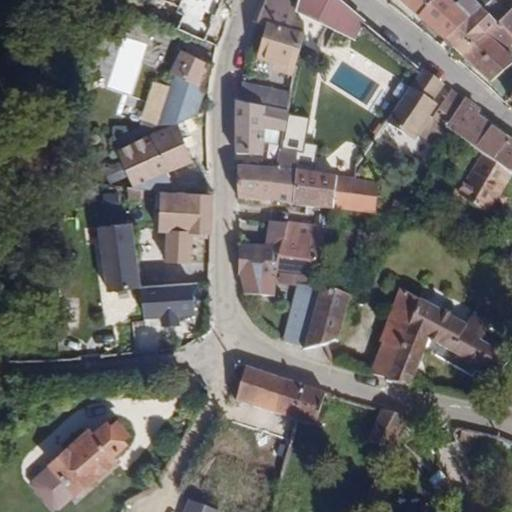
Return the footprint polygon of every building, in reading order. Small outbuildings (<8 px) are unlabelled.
[(292,33),(297,13),(298,8),(271,0),(267,0),(258,25),(268,28),(292,33)] [(352,39),(359,21),(335,0),(299,0),(298,8),(297,13),(352,39)] [(433,0),(419,18),(444,41),(479,8),(473,0),(472,0),(466,0),(457,11),(444,0),(433,0)] [(481,10),(493,0),(473,0),(479,8),(481,10)] [(444,41),(462,58),(497,27),(481,10),(479,8),(444,41)] [(511,51),(508,47),(511,42),(511,10),(497,27),(462,58),(490,84),(511,65),(511,51)] [(304,37),(292,33),(268,28),(258,58),(274,63),(286,68),(283,76),(291,79),(297,60),(304,37)] [(133,94),(149,40),(124,32),(108,87),(133,94)] [(212,55),(183,42),(173,67),(202,79),(212,55)] [(271,72),(283,76),(286,68),(274,63),(271,72)] [(151,127),(174,119),(194,112),(207,80),(202,79),(173,67),(151,127)] [(441,86),(420,70),(385,122),(411,139),(415,131),(422,136),(437,146),(446,130),(462,103),(463,102),(449,91),(439,109),(430,103),(441,86)] [(243,86),(240,104),(289,112),(291,95),(243,86)] [(511,144),(486,126),(476,119),(480,112),(463,102),(462,103),(446,130),(482,154),(511,174),(511,144)] [(237,104),(236,155),(262,156),(264,130),(285,133),(289,112),(240,104),(237,104)] [(489,121),(480,112),(476,119),(486,126),(489,121)] [(151,127),(164,166),(189,157),(174,119),(151,127)] [(280,151),(297,152),(299,135),(285,133),(280,151)] [(276,170),(296,172),(297,152),(280,151),(276,170)] [(459,194),(488,214),(511,175),(511,174),(482,154),(459,194)] [(261,199),(294,207),(296,172),(276,170),(237,168),(237,199),(261,199)] [(294,207),(332,212),(332,208),(373,214),(377,185),(355,181),(296,172),(294,207)] [(196,214),(216,211),(215,173),(195,175),(196,209),(196,214)] [(171,209),(196,209),(195,175),(168,180),(171,209)] [(172,216),(175,249),(193,248),(193,215),(172,216)] [(131,288),(142,287),(133,218),(93,224),(106,325),(135,321),(131,288)] [(273,241),(282,243),(285,228),(273,226),(273,241)] [(276,271),(312,276),(327,231),(311,230),(305,247),(282,243),(277,268),(276,271)] [(240,278),(266,279),(271,279),(272,268),(277,268),(282,243),(273,241),(273,248),(241,246),(238,277),(240,278)] [(266,279),(240,278),(244,298),(266,298),(266,279)] [(304,351),(323,345),(338,341),(349,296),(320,286),(319,289),(315,309),(304,348),(304,351)] [(388,380),(411,387),(421,358),(428,341),(449,353),(495,377),(511,360),(511,359),(481,342),(491,323),(473,313),(466,326),(401,291),(381,343),(383,343),(399,350),(388,380)] [(134,342),(181,341),(180,314),(197,314),(197,296),(144,297),(145,320),(133,321),(134,342)] [(428,341),(421,358),(439,369),(449,353),(428,341)] [(370,375),(388,380),(399,350),(383,343),(370,375)] [(228,390),(238,364),(225,358),(214,384),(228,390)] [(318,429),(330,399),(238,364),(228,390),(225,397),(272,413),(318,429)] [(206,404),(194,428),(208,434),(220,409),(206,404)] [(80,443),(100,468),(132,441),(130,439),(141,429),(138,425),(142,421),(134,411),(131,415),(128,411),(116,421),(112,417),(107,422),(101,418),(91,428),(94,431),(80,443)] [(397,445),(404,416),(381,411),(373,440),(397,445)] [(179,503),(198,511),(207,511),(220,489),(191,475),(179,503)] [(511,511),(511,483),(464,503),(467,511),(511,511)]
